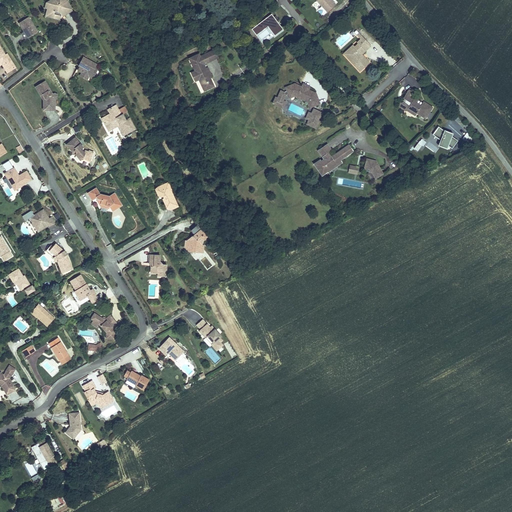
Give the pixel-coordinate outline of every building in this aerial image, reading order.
[(56,1),(55,0),(50,0),(46,2),(45,8),(48,8),(49,5),(56,1)] [(55,0),(56,1),(49,5),(47,12),(53,14),(52,17),(60,19),(61,17),(63,16),(62,14),(64,13),(65,15),(72,10),(69,5),(67,2),(68,1),(67,0),(55,0)] [(315,0),(327,12),(336,4),(332,0),(315,0)] [(274,36),(283,29),(271,14),(251,29),(256,35),(268,26),(274,36)] [(19,23),(24,31),(28,38),(38,32),(28,17),(19,23)] [(371,46),(359,33),(357,35),(360,39),(357,43),(358,44),(360,46),(357,50),(354,47),(347,54),(358,66),(356,67),(360,72),(370,63),(366,58),(365,59),(361,55),(362,54),(371,46)] [(347,54),(354,47),(353,45),(343,54),(356,67),(358,66),(347,54)] [(0,64),(2,64),(7,72),(15,67),(7,54),(5,55),(0,46),(0,64)] [(207,53),(211,61),(218,58),(214,50),(207,53)] [(199,54),(190,58),(196,71),(192,73),(195,81),(199,79),(201,84),(206,82),(207,84),(211,81),(210,77),(211,77),(209,71),(207,72),(206,69),(204,65),(204,64),(211,61),(207,53),(200,57),(199,54)] [(83,57),(81,62),(82,62),(78,70),(82,73),(81,74),(88,78),(89,76),(93,79),(95,74),(93,72),(95,69),(97,64),(83,57)] [(45,81),(35,87),(43,100),(43,110),(55,110),(55,99),(56,98),(57,95),(54,93),(54,94),(52,93),(45,81)] [(206,82),(201,84),(204,91),(214,86),(211,81),(207,84),(206,82)] [(281,91),(278,96),(284,98),(285,95),(288,94),(290,98),(294,96),(297,95),(311,101),(313,106),(320,104),(316,93),(308,90),(309,88),(302,85),(302,87),(295,84),(286,87),(287,91),(284,92),(281,91)] [(404,98),(405,99),(403,102),(402,102),(400,103),(398,106),(406,111),(408,108),(417,113),(418,112),(426,117),(429,112),(432,107),(424,102),(421,106),(416,103),(418,99),(412,96),(414,93),(409,90),(404,98)] [(297,95),(294,96),(307,101),(309,108),(313,106),(311,101),(297,95)] [(273,103),(280,106),(283,100),(277,98),(275,97),(273,103)] [(102,118),(107,128),(118,122),(125,134),(135,129),(129,119),(126,121),(123,115),(121,115),(119,110),(116,105),(108,110),(110,114),(102,118)] [(119,110),(121,115),(127,111),(125,107),(119,110)] [(408,108),(406,111),(415,116),(417,113),(408,108)] [(312,109),(310,113),(308,112),(305,120),(307,121),(305,125),(316,130),(323,114),(312,109)] [(123,135),(125,134),(118,122),(107,128),(109,131),(118,126),(123,135)] [(448,145),(451,148),(455,139),(451,136),(453,134),(444,130),(444,131),(438,127),(433,134),(441,140),(439,145),(447,148),(448,145)] [(473,138),(468,134),(467,134),(463,139),(470,143),(473,138)] [(432,135),(428,141),(435,145),(439,140),(432,135)] [(85,151),(85,152),(84,153),(81,149),(83,147),(75,137),(71,141),(73,143),(69,146),(73,152),(75,150),(77,152),(76,154),(80,160),(83,158),(84,158),(90,161),(93,152),(89,151),(89,152),(85,151)] [(349,145),(331,157),(330,158),(329,156),(330,155),(329,152),(332,150),(327,144),(318,150),(324,159),(320,161),(321,162),(317,164),(322,172),(336,163),(336,164),(340,161),(341,160),(353,151),(349,145)] [(367,159),(365,167),(370,168),(372,172),(375,178),(383,174),(377,163),(375,164),(373,163),(373,162),(373,161),(372,161),(371,160),(367,159)] [(321,162),(320,161),(320,160),(314,164),(322,175),(341,162),(340,161),(336,164),(336,163),(322,172),(317,164),(321,162)] [(357,174),(358,167),(350,166),(349,172),(357,174)] [(27,171),(20,175),(18,176),(14,169),(7,173),(5,174),(7,177),(13,187),(15,189),(32,179),(27,171)] [(13,187),(7,177),(3,180),(5,183),(6,182),(10,189),(13,187)] [(166,183),(158,187),(156,191),(158,195),(161,197),(161,196),(163,196),(164,198),(162,199),(167,208),(170,210),(178,206),(173,196),(171,195),(170,193),(172,192),(170,186),(167,188),(166,183)] [(120,205),(113,194),(109,197),(109,196),(100,194),(100,195),(96,188),(89,192),(93,199),(95,198),(97,197),(98,198),(97,201),(100,205),(101,204),(106,205),(109,206),(110,207),(112,210),(120,205)] [(120,205),(112,210),(112,211),(122,205),(115,193),(113,194),(120,205)] [(30,218),(33,223),(34,222),(36,226),(35,226),(38,232),(44,228),(45,226),(44,225),(47,223),(48,225),(49,226),(55,223),(51,217),(49,218),(43,209),(30,218)] [(192,236),(191,237),(192,238),(190,239),(187,239),(186,245),(188,245),(190,245),(192,248),(195,249),(199,249),(202,246),(202,241),(206,238),(204,235),(205,234),(201,229),(193,236),(192,236)] [(0,255),(1,257),(1,256),(4,261),(12,256),(10,251),(1,236),(0,236),(0,255)] [(62,252),(64,251),(55,243),(53,246),(49,251),(56,256),(54,257),(53,258),(56,262),(57,261),(62,273),(72,269),(67,254),(65,256),(62,252)] [(49,251),(53,246),(51,245),(46,251),(54,257),(56,256),(49,251)] [(190,245),(188,245),(195,253),(202,247),(202,246),(199,249),(195,249),(192,248),(190,245)] [(206,270),(212,265),(204,254),(198,259),(206,270)] [(160,255),(150,255),(149,263),(152,263),(152,265),(151,265),(151,272),(162,273),(161,276),(166,276),(167,265),(163,264),(160,261),(160,255)] [(18,269),(9,275),(13,282),(15,281),(20,290),(25,287),(29,293),(35,290),(32,285),(31,286),(24,275),(23,276),(18,269)] [(76,290),(74,291),(80,301),(88,296),(90,299),(95,296),(96,295),(92,289),(90,290),(80,274),(70,281),(76,290)] [(40,320),(47,327),(55,318),(39,304),(32,311),(41,319),(40,320)] [(41,319),(32,311),(31,312),(40,320),(41,319)] [(90,319),(93,320),(93,321),(99,324),(100,326),(101,326),(106,333),(106,338),(114,339),(115,331),(113,328),(118,324),(110,315),(105,319),(102,318),(94,313),(90,319)] [(200,330),(207,324),(203,319),(196,325),(200,330)] [(207,324),(200,331),(206,338),(207,336),(213,343),(212,343),(217,350),(223,345),(221,342),(222,341),(220,337),(221,336),(215,329),(213,331),(207,324)] [(207,336),(206,338),(217,351),(217,350),(212,343),(213,343),(207,336)] [(49,343),(59,360),(68,354),(58,337),(49,343)] [(171,356),(175,360),(176,360),(182,354),(183,353),(179,349),(180,347),(169,337),(159,348),(165,355),(168,353),(170,351),(173,354),(171,356)] [(96,345),(89,344),(88,350),(95,351),(103,347),(101,342),(96,345)] [(232,357),(236,355),(230,344),(226,346),(232,357)] [(26,357),(33,353),(31,350),(33,349),(31,345),(22,351),(26,357)] [(68,354),(59,360),(62,365),(71,359),(68,354)] [(182,354),(176,360),(178,362),(179,362),(184,357),(184,356),(182,354)] [(5,372),(11,376),(16,369),(10,365),(5,372)] [(0,384),(1,386),(4,387),(6,390),(9,389),(10,391),(15,389),(13,384),(11,383),(10,381),(11,381),(10,378),(11,376),(5,372),(5,373),(5,374),(4,374),(0,371),(0,384)] [(149,380),(141,375),(141,376),(131,371),(130,372),(127,378),(126,379),(127,380),(134,384),(135,383),(136,384),(135,385),(143,390),(149,380)] [(98,377),(101,385),(107,383),(104,375),(98,377)] [(92,380),(82,386),(85,391),(84,392),(90,403),(96,399),(100,400),(104,406),(114,401),(108,391),(104,394),(102,395),(97,393),(96,391),(94,389),(96,387),(92,380)] [(4,387),(1,386),(6,395),(16,390),(15,389),(10,391),(9,389),(6,390),(4,387)] [(101,408),(104,406),(100,400),(96,399),(90,403),(91,406),(96,403),(98,403),(101,408)] [(73,439),(75,437),(75,431),(76,430),(78,433),(81,429),(79,412),(69,413),(70,424),(71,424),(72,426),(70,426),(66,432),(73,439)] [(46,460),(49,465),(56,460),(56,459),(47,442),(46,443),(44,439),(37,442),(38,443),(31,447),(40,463),(46,460)] [(60,462),(63,469),(69,465),(66,459),(60,462)] [(49,503),(55,511),(59,511),(68,507),(61,496),(49,503)]
